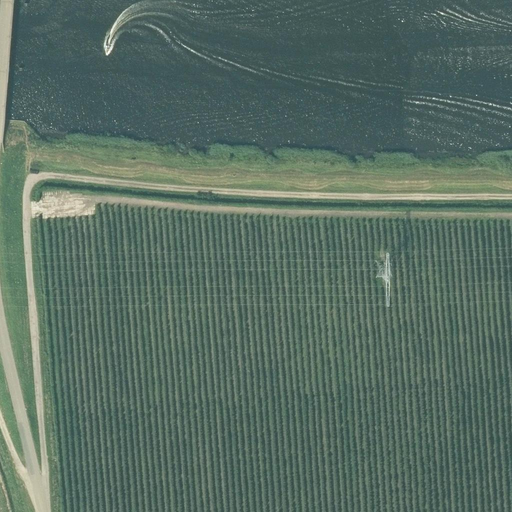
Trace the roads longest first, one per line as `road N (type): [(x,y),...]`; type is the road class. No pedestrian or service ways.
road 1 (track): [(47,511),(25,221),(36,178),(284,197),(511,197)]
road 2 (unclassified): [(48,511),(0,341)]
